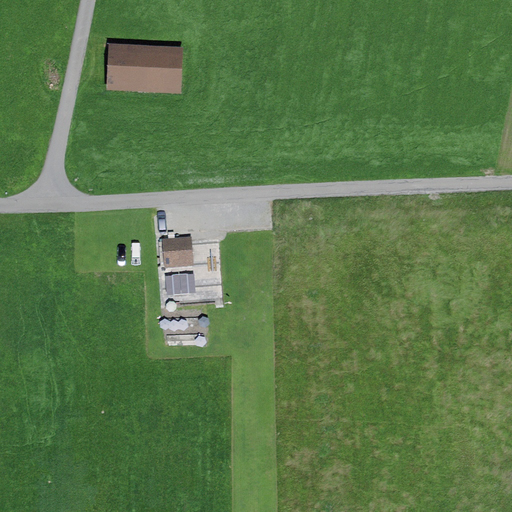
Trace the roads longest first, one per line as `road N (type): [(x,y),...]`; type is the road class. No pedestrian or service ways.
road 1 (track): [(0,204),(511,181)]
road 2 (track): [(88,0),(53,204)]
